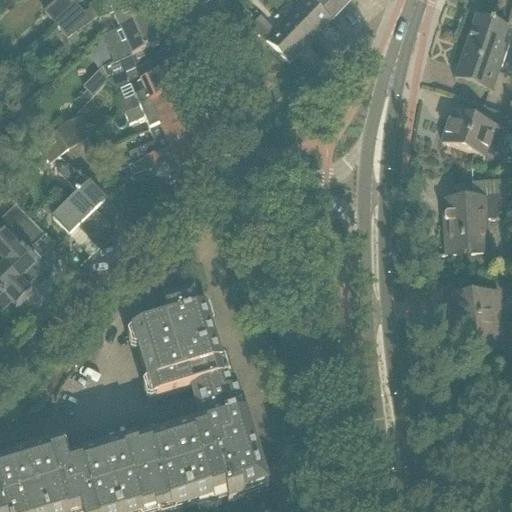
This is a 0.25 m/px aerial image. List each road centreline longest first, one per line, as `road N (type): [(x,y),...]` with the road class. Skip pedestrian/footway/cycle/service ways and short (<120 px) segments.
road 1 (tertiary): [(405,511),(403,437),(377,269),(386,97)]
road 2 (track): [(0,381),(235,152)]
road 3 (residential): [(257,180),(205,240),(272,433)]
road 4 (tertiary): [(362,232),(382,441),(399,511)]
road 5 (unknown): [(205,240),(133,316),(98,408)]
road 6 (residential): [(257,180),(235,152),(170,0)]
